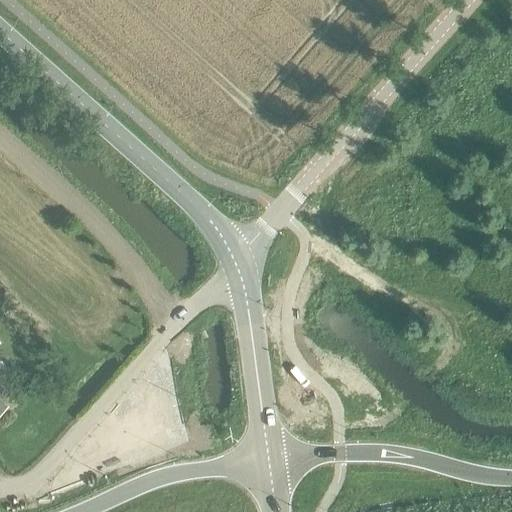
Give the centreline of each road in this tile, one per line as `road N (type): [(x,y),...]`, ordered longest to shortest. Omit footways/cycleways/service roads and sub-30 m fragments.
road 1 (unclassified): [(237,265),(476,0)]
road 2 (secondary): [(237,265),(218,228),(180,189),(0,29)]
road 3 (track): [(0,490),(17,488),(48,462),(237,265)]
road 4 (motorway): [(511,480),(389,457),(268,463)]
road 5 (secondary): [(268,463),(237,265)]
road 6 (motorway): [(268,463),(160,478),(85,511)]
